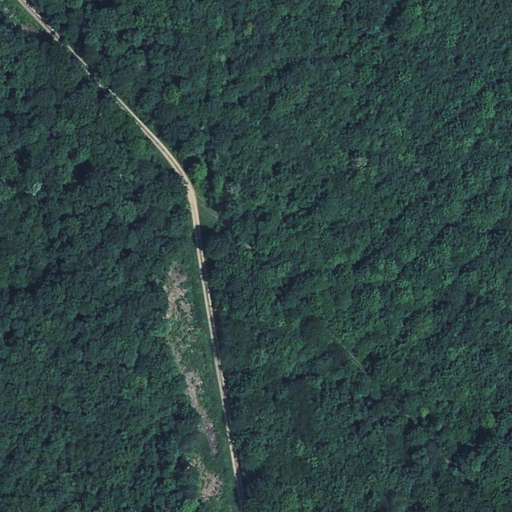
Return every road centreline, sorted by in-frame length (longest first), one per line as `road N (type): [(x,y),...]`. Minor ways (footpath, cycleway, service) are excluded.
road 1 (track): [(239,511),(194,224),(158,142)]
road 2 (track): [(158,142),(25,0)]
